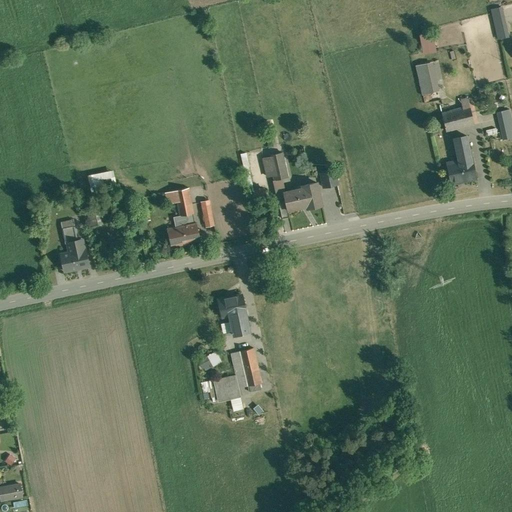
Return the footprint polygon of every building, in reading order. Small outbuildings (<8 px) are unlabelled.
[(502,6),(490,9),(497,39),(509,36),(502,6)] [(419,35),(423,54),(436,51),(432,32),(419,35)] [(433,62),(415,66),(422,95),(439,91),(433,62)] [(462,107),(442,113),(446,131),(474,124),(468,98),(461,100),(462,107)] [(511,117),(510,110),(496,113),(502,139),(511,137),(511,117)] [(466,136),(454,138),(459,161),(448,163),(452,183),(475,178),(471,158),(466,136)] [(283,152),(270,155),(270,157),(273,170),(276,180),(288,177),(283,152)] [(270,157),(264,159),(267,171),(273,170),(270,157)] [(335,170),(321,173),(324,187),(338,184),(335,170)] [(88,176),(91,192),(116,188),(113,171),(88,176)] [(304,188),(284,193),(285,197),(288,210),(307,205),(308,208),(322,205),(317,182),(303,186),(304,188)] [(187,189),(165,193),(167,204),(175,203),(177,217),(192,214),(187,189)] [(264,189),(255,191),(257,203),(266,201),(264,189)] [(285,197),(278,198),(283,218),(290,217),(288,210),(285,197)] [(209,200),(201,202),(206,226),(214,225),(209,200)] [(99,208),(87,211),(90,226),(102,223),(99,208)] [(148,210),(138,212),(140,222),(150,220),(148,210)] [(177,217),(172,218),(174,228),(166,230),(170,247),(197,242),(192,214),(177,217)] [(75,225),(62,228),(65,244),(68,244),(70,253),(74,252),(72,242),(78,241),(75,225)] [(78,241),(72,242),(74,252),(70,253),(61,255),(65,271),(89,266),(85,250),(84,250),(82,240),(78,241)] [(242,295),(218,300),(222,316),(229,315),(233,335),(250,332),(242,295)] [(254,347),(240,351),(248,385),(261,382),(254,347)] [(248,385),(240,351),(231,353),(236,375),(239,387),(248,385)] [(221,361),(215,352),(207,356),(213,366),(221,361)] [(213,366),(207,356),(200,360),(206,370),(213,366)] [(240,396),(235,375),(214,380),(218,401),(231,398),(240,396)] [(251,392),(261,390),(259,384),(249,386),(251,392)] [(231,398),(232,405),(242,403),(240,396),(231,398)] [(16,459),(10,455),(5,461),(11,466),(16,459)] [(20,484),(0,487),(0,490),(2,502),(22,498),(20,484)]
